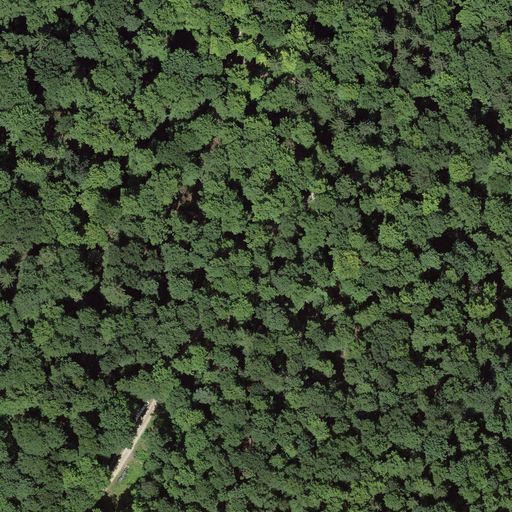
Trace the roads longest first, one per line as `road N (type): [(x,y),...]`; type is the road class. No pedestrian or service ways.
road 1 (track): [(85,511),(174,362),(291,213),(344,180),(378,174),(511,211)]
road 2 (track): [(511,214),(493,233),(361,279),(336,306),(306,357),(250,511)]
